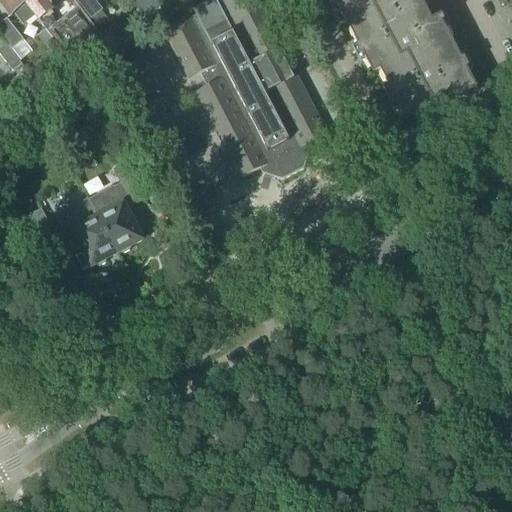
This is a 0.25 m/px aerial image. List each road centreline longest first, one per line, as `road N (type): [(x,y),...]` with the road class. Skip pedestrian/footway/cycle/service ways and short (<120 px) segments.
road 1 (unclassified): [(398,199),(96,361),(113,393)]
road 2 (unclassified): [(287,330),(511,212)]
road 3 (unclassified): [(76,413),(107,428),(287,330)]
road 4 (tertiary): [(273,306),(113,393)]
road 5 (tertiary): [(414,230),(273,306)]
